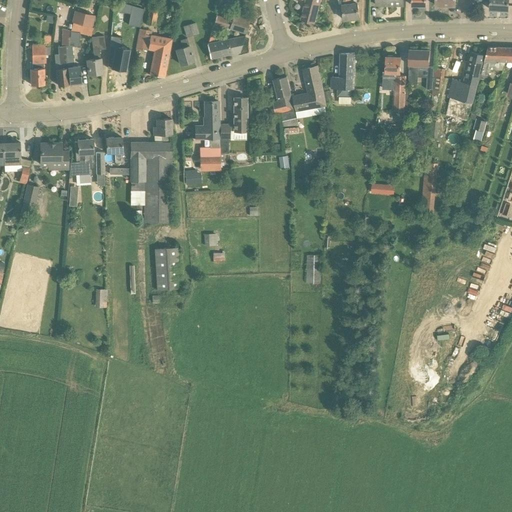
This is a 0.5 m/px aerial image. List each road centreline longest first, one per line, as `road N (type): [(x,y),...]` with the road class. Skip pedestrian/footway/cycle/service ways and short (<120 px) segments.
road 1 (residential): [(13,116),(84,110),(285,53)]
road 2 (unclassified): [(511,31),(401,32),(285,53)]
road 3 (track): [(173,87),(187,284)]
